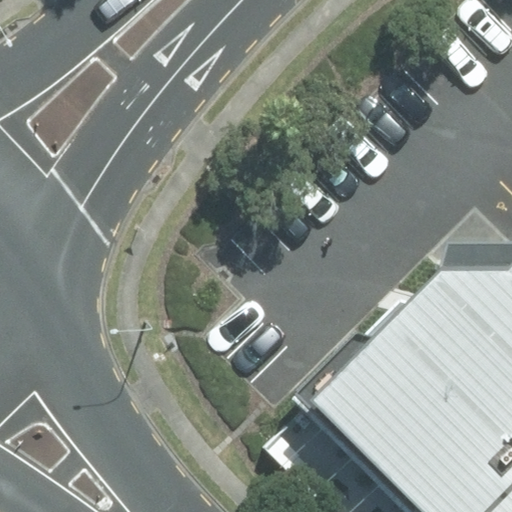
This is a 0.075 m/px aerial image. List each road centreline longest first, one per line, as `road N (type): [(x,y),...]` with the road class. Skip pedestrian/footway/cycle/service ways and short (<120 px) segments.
road 1 (residential): [(237,0),(157,96),(26,299)]
road 2 (secondary): [(26,299),(157,511)]
road 3 (residential): [(0,82),(111,0)]
